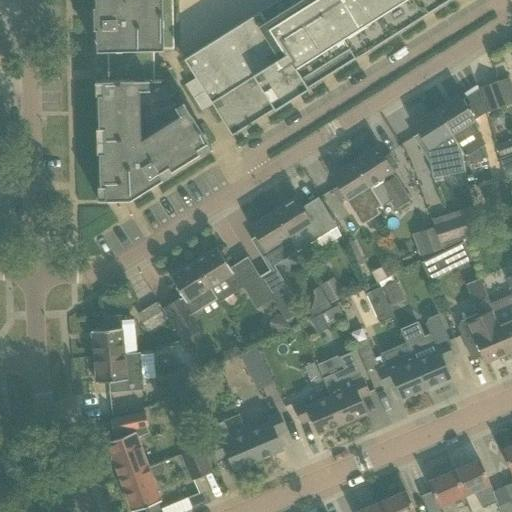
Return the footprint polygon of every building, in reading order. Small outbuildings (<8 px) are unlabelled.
[(92,0),(93,8),(93,30),(94,52),(106,52),(107,82),(97,82),(94,82),(97,201),(120,200),(209,147),(169,80),(159,81),(156,51),(174,51),(174,50),(172,0),(92,0)] [(183,59),(231,136),(308,88),(386,39),(448,0),(277,0),(260,11),(183,59)] [(481,88),(490,112),(506,106),(497,82),(481,88)] [(460,96),(436,111),(451,134),(455,140),(474,128),(470,122),(479,116),(486,111),(478,89),(465,97),(470,104),(466,106),(460,96)] [(436,111),(413,126),(419,135),(415,138),(423,152),(430,164),(432,178),(464,172),(461,150),(455,140),(451,134),(436,111)] [(493,113),(490,117),(492,123),(497,125),(502,123),(505,118),(503,113),(498,111),(493,113)] [(511,139),(496,146),(501,158),(511,153),(511,139)] [(397,208),(399,211),(409,205),(407,202),(409,200),(391,172),(397,168),(389,155),(384,158),(378,147),(354,162),(369,186),(382,206),(390,201),(395,209),(397,208)] [(511,154),(499,159),(504,172),(511,169),(511,154)] [(332,189),(341,203),(369,186),(354,162),(330,177),(337,187),(332,189)] [(429,206),(447,200),(441,179),(423,184),(429,206)] [(495,201),(488,203),(491,215),(511,209),(511,207),(505,180),(490,184),(495,201)] [(288,236),(297,251),(325,233),(307,205),(303,208),(297,198),(273,213),(288,236)] [(472,212),(433,225),(433,227),(439,243),(478,230),(474,218),(472,212)] [(251,240),(269,268),(274,265),(297,251),(288,236),(273,213),(249,227),(256,237),(251,240)] [(422,244),(416,246),(419,256),(440,249),(439,243),(433,227),(418,232),(422,244)] [(462,242),(442,252),(419,262),(428,281),(451,270),(471,260),(462,242)] [(217,248),(193,263),(216,298),(240,283),(243,281),(260,308),(273,299),(269,292),(261,279),(248,257),(234,266),(230,268),(217,248)] [(182,298),(163,309),(174,326),(174,328),(182,341),(200,331),(194,322),(190,314),(216,298),(193,263),(170,277),(182,298)] [(271,272),(261,278),(273,299),(278,307),(293,298),(274,265),(269,268),(271,272)] [(511,291),(489,301),(498,324),(498,325),(510,352),(511,350),(511,275),(506,278),(511,291)] [(383,287),(391,305),(404,299),(396,281),(383,287)] [(336,283),(324,290),(331,303),(344,296),(336,283)] [(366,294),(379,323),(394,316),(381,287),(366,294)] [(459,322),(458,327),(458,328),(472,360),(481,355),(485,363),(510,352),(498,325),(498,324),(489,301),(487,294),(472,301),(477,314),(459,322)] [(154,303),(142,311),(154,329),(166,321),(167,320),(155,302),(154,303)] [(337,305),(324,312),(329,322),(343,316),(337,305)] [(321,313),(310,319),(316,334),(328,328),(321,313)] [(271,334),(277,335),(286,331),(288,327),(282,315),(276,314),(270,323),(271,334)] [(406,344),(413,361),(414,361),(426,388),(451,377),(444,362),(454,358),(449,346),(451,346),(438,314),(427,319),(425,323),(429,334),(406,344)] [(91,331),(94,357),(124,354),(121,317),(102,319),(103,330),(91,331)] [(356,344),(367,372),(378,367),(367,340),(356,344)] [(239,355),(256,389),(273,381),(256,346),(239,355)] [(330,397),(341,424),(366,413),(359,398),(369,393),(363,378),(351,352),(338,358),(343,369),(321,378),(330,397)] [(144,390),(140,353),(94,357),(96,383),(108,382),(109,393),(144,390)] [(394,382),(401,398),(426,388),(414,361),(390,371),(389,367),(378,372),(384,386),(394,382)] [(165,378),(173,391),(200,376),(193,362),(165,378)] [(304,367),(315,393),(324,388),(313,363),(304,367)] [(205,378),(187,388),(195,402),(213,392),(205,378)] [(310,419),(317,435),(341,424),(330,397),(306,407),(304,403),(293,408),(300,424),(310,419)] [(114,440),(106,443),(110,453),(119,477),(147,467),(137,436),(147,433),(146,427),(148,427),(145,412),(110,420),(114,440)] [(237,415),(257,460),(282,449),(275,433),(285,429),(278,414),(268,418),(270,422),(246,432),(239,414),(237,415)] [(225,455),(232,471),(257,460),(237,415),(223,421),(231,439),(222,443),(220,439),(209,443),(210,445),(202,448),(209,462),(225,455)] [(173,423),(171,424),(183,453),(201,445),(189,416),(173,423)] [(183,453),(180,455),(191,479),(192,481),(213,471),(209,462),(202,448),(201,445),(183,453)] [(511,445),(501,450),(511,475),(511,474),(511,445)] [(496,503),(500,511),(511,511),(511,503),(505,487),(493,492),(489,485),(479,460),(453,471),(464,495),(475,491),(483,509),(496,503)] [(147,467),(119,477),(132,511),(133,511),(160,502),(152,479),(160,476),(164,469),(162,462),(147,467)] [(428,482),(438,506),(464,495),(453,471),(428,482)] [(204,491),(187,498),(192,510),(209,503),(204,491)] [(379,503),(383,511),(413,511),(405,491),(379,503)] [(357,511),(383,511),(379,503),(357,511)]
